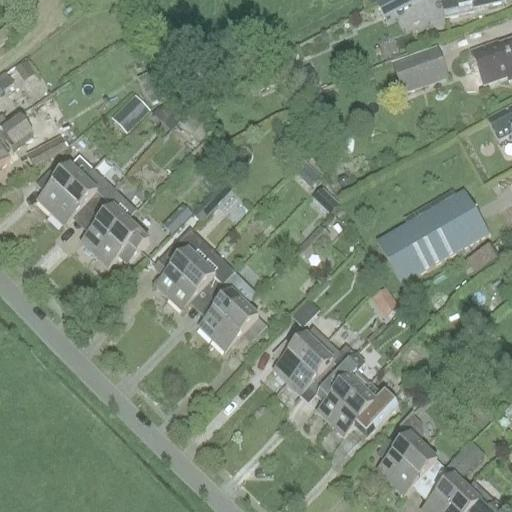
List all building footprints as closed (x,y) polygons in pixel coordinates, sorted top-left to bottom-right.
[(378,0),(365,0),(370,8),(380,3),(378,0)] [(402,0),(389,0),(388,1),(395,16),(408,9),(402,0)] [(440,0),(445,23),(472,17),(471,13),(505,6),(503,0),(440,0)] [(0,52),(4,49),(16,38),(8,29),(0,35),(0,52)] [(511,79),(511,43),(499,48),(498,45),(472,55),(485,89),(511,79)] [(392,67),(404,98),(449,82),(438,50),(392,67)] [(27,64),(19,70),(27,80),(35,74),(27,64)] [(158,73),(139,82),(152,108),(171,98),(158,73)] [(315,90),(308,73),(291,80),(298,98),(315,90)] [(6,76),(0,80),(0,87),(5,94),(14,87),(6,76)] [(135,99),(124,110),(139,125),(150,114),(135,99)] [(153,117),(172,135),(183,123),(168,107),(160,109),(153,117)] [(511,110),(509,112),(488,123),(500,144),(511,137),(511,110)] [(191,118),(182,128),(199,144),(208,134),(191,118)] [(0,142),(13,132),(3,119),(0,120),(0,142)] [(23,146),(13,132),(0,142),(0,172),(10,165),(6,159),(23,146)] [(60,140),(27,159),(34,171),(67,152),(60,140)] [(38,205),(51,218),(84,183),(93,174),(80,161),(70,171),(62,163),(52,173),(61,181),(38,205)] [(305,164),(295,174),(301,180),(311,170),(305,164)] [(51,218),(65,231),(88,206),(96,214),(115,194),(93,174),(84,183),(51,218)] [(339,180),(339,185),(343,188),(348,186),(348,181),(344,178),(339,180)] [(95,259),(128,224),(114,211),(123,202),(115,194),(96,214),(105,222),(81,246),(95,259)] [(402,288),(488,238),(464,195),(377,246),(402,288)] [(331,201),(322,210),(332,219),(340,210),(331,201)] [(202,227),(218,209),(211,203),(194,221),(202,227)] [(190,219),(181,210),(163,228),(173,237),(190,219)] [(150,245),(141,237),(128,224),(95,259),(108,272),(119,260),(127,268),(150,245)] [(311,239),(297,255),(307,264),(321,248),(330,239),(320,230),(311,239)] [(155,272),(165,281),(156,290),(170,303),(203,268),(194,259),(196,256),(197,241),(198,240),(191,234),(155,272)] [(490,250),(468,262),(476,276),(498,264),(490,250)] [(225,289),(203,268),(170,303),(183,316),(206,291),(215,299),(225,289)] [(234,278),(225,289),(215,299),(223,307),(200,331),(213,344),(246,309),(256,298),(234,278)] [(400,311),(386,292),(372,302),(386,321),(400,311)] [(320,313),(309,302),(291,320),(303,331),(320,313)] [(246,309),(213,344),(227,357),(250,332),(258,340),(268,330),(259,322),(260,322),(246,309)] [(274,375),(287,388),(327,346),(313,333),(306,340),(298,332),(288,343),(296,351),(274,375)] [(287,388),(301,400),(324,376),(340,392),(317,416),(331,429),(370,387),(358,376),(365,368),(346,350),(339,357),(327,346),(287,388)] [(419,370),(399,390),(413,403),(432,383),(419,370)] [(370,387),(331,429),(344,441),(355,430),(367,441),(398,409),(385,397),(383,400),(370,387)] [(413,419),(402,432),(392,442),(400,450),(378,474),(391,487),(424,452),(418,447),(420,445),(420,444),(421,441),(422,439),(422,436),(422,434),(422,432),(421,429),(421,428),(419,425),(413,419)] [(471,446),(446,474),(445,473),(436,483),(444,491),(424,511),(449,511),(468,493),(460,486),(485,459),(471,446)] [(391,487),(404,500),(428,475),(436,483),(445,473),(437,465),(424,452),(391,487)] [(501,511),(495,507),(490,511),(486,511),(481,506),(468,493),(449,511),(501,511)]
